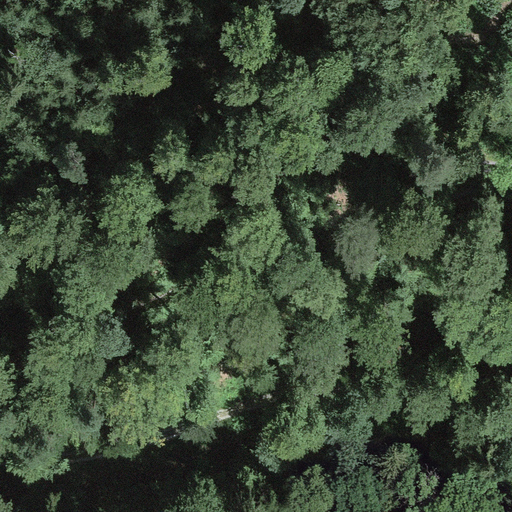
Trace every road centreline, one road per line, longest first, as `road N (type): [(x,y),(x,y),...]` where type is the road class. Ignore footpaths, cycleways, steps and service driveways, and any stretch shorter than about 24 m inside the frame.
road 1 (track): [(511,391),(318,387),(138,446),(0,459)]
road 2 (track): [(511,167),(444,161),(376,139),(341,89),(333,0)]
